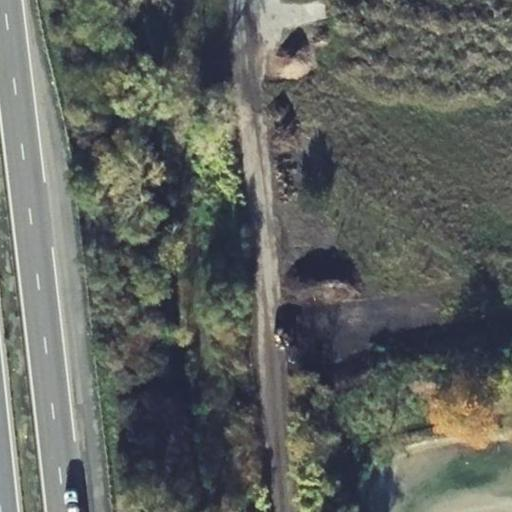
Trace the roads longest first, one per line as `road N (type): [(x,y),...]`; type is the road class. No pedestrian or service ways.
road 1 (trunk): [(62,511),(1,0)]
road 2 (unknown): [(238,27),(386,0)]
